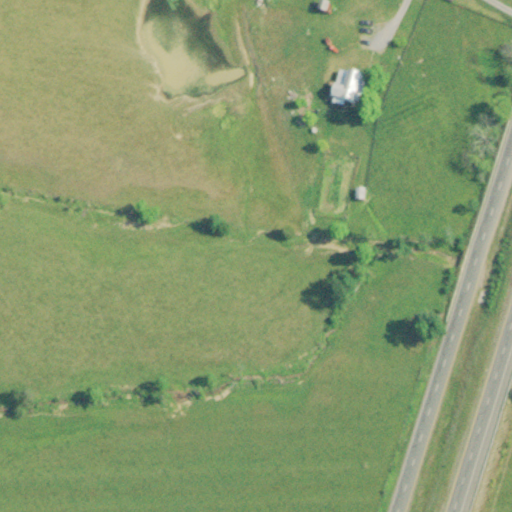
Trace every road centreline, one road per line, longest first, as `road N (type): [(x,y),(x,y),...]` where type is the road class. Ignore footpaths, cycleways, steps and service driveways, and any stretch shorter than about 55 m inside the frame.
road 1 (trunk): [(511,136),(396,511)]
road 2 (trunk): [(449,511),(511,308)]
